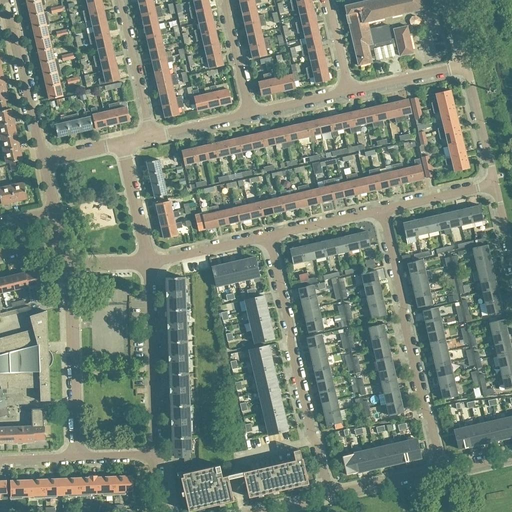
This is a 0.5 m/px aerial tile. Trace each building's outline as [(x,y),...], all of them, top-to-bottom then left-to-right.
[(43,13),(42,5),(44,5),(43,0),(27,4),(29,16),(43,13)] [(103,12),(101,0),(87,4),(88,10),(82,11),(83,16),(103,12)] [(209,9),(207,0),(194,0),(193,0),(195,6),(189,8),(190,13),(209,9)] [(255,10),(254,4),(261,2),(260,0),(246,0),(239,2),(242,13),(255,10)] [(407,26),(393,29),(395,38),(392,39),(389,30),(388,25),(369,29),(367,22),(405,13),(424,9),(421,0),(353,0),(354,3),(344,6),(346,14),(345,14),(348,23),(358,65),(372,62),(371,56),(375,55),(376,60),(395,55),(394,51),(398,50),(399,56),(413,53),(407,26)] [(161,11),(160,6),(154,7),(152,1),(139,4),(141,16),(161,11)] [(313,12),(310,1),(291,5),(292,11),(298,9),(300,15),(313,12)] [(212,20),(209,9),(190,13),(191,18),(197,17),(199,23),(212,20)] [(265,20),(263,14),(257,16),(255,10),(242,13),(245,24),(265,20)] [(157,24),(156,17),(162,16),(161,11),(141,16),(144,27),(157,24)] [(49,24),(46,12),(43,13),(29,16),(32,28),(46,25),(49,24)] [(106,23),(103,12),(83,16),(84,22),(91,20),(92,26),(106,23)] [(315,23),(313,12),(300,15),(301,21),(295,22),(296,28),(315,23)] [(420,22),(419,18),(415,16),(411,16),(409,20),(410,24),(414,26),(418,25),(420,22)] [(215,31),(212,20),(199,23),(200,29),(194,30),(195,36),(215,31)] [(261,32),(259,26),(266,25),(265,20),(245,24),(247,35),(261,32)] [(108,34),(106,23),(92,26),(94,32),(87,34),(88,39),(108,34)] [(318,35),(315,23),(296,28),(297,33),(303,32),(305,38),(318,35)] [(167,34),(165,28),(159,30),(157,24),(144,27),(146,38),(167,34)] [(49,36),(46,25),(32,28),(35,40),(52,36),(52,35),(49,36)] [(217,42),(215,31),(195,36),(196,41),(202,40),(204,46),(217,42)] [(270,42),(268,37),(262,39),(261,32),(247,35),(250,47),(270,42)] [(111,46),(108,34),(88,39),(90,44),(96,43),(97,49),(111,46)] [(162,46),(161,40),(168,39),(167,34),(146,38),(149,49),(162,46)] [(321,46),(318,35),(305,38),(306,44),(300,45),(301,50),(321,46)] [(52,48),(50,41),(53,40),(52,36),(35,40),(38,52),(52,48)] [(220,54),(217,42),(204,46),(206,57),(220,54)] [(266,55),(264,49),(271,48),(270,42),(250,47),(252,58),(266,55)] [(114,57),(111,46),(97,49),(99,55),(92,56),(94,61),(114,57)] [(172,56),(170,51),(164,52),(162,46),(149,49),(152,61),(172,56)] [(323,57),(321,46),(301,50),(303,56),(309,54),(310,60),(323,57)] [(54,60),(52,48),(38,52),(41,64),(54,60)] [(222,65),(220,54),(206,57),(202,58),(202,57),(200,58),(202,64),(208,62),(209,68),(222,65)] [(168,69),(166,63),(173,61),(172,56),(152,61),(154,72),(168,69)] [(116,68),(114,57),(94,61),(95,67),(101,66),(102,71),(116,68)] [(326,69),(323,57),(310,60),(311,66),(305,68),(307,73),(326,69)] [(60,72),(57,60),(54,60),(41,64),(43,75),(60,72)] [(119,80),(116,68),(102,71),(104,77),(98,79),(99,84),(119,80)] [(177,79),(176,73),(169,75),(168,69),(154,72),(157,83),(177,79)] [(314,77),(315,83),(328,80),(326,69),(307,73),(308,79),(314,77)] [(60,84),(58,77),(61,76),(60,72),(43,75),(46,87),(63,83),(60,84)] [(283,91),(280,77),(275,78),(273,72),(268,73),(272,93),(283,91)] [(272,93),(268,73),(263,74),(264,81),(258,82),(261,96),(272,93)] [(292,76),(292,75),(280,77),(283,91),(295,88),(294,81),(292,76)] [(173,92),(171,86),(178,84),(177,79),(157,83),(159,95),(173,92)] [(63,96),(61,89),(64,88),(63,83),(46,87),(48,94),(46,94),(47,97),(48,97),(49,99),(63,96)] [(231,102),(228,89),(226,83),(216,86),(217,91),(216,92),(219,105),(231,102)] [(219,105),(216,92),(217,91),(215,85),(210,86),(210,89),(204,90),(205,94),(208,108),(219,105)] [(5,102),(4,101),(8,100),(5,87),(0,88),(0,124),(13,122),(10,109),(6,110),(5,102)] [(208,108),(205,94),(199,96),(198,89),(192,91),(193,94),(194,99),(195,104),(196,110),(208,108)] [(453,103),(450,90),(435,94),(437,101),(431,103),(432,108),(453,103)] [(182,101),(181,96),(174,98),(173,92),(159,95),(162,106),(182,101)] [(421,111),(418,97),(411,99),(414,113),(421,111)] [(411,113),(408,100),(396,102),(401,122),(406,121),(405,114),(411,113)] [(178,115),(177,108),(183,106),(182,101),(162,106),(165,118),(178,115)] [(129,121),(126,107),(120,109),(118,102),(113,103),(118,123),(129,121)] [(401,122),(396,102),(385,105),(388,118),(395,117),(396,123),(401,122)] [(118,123),(113,103),(108,104),(109,111),(103,112),(106,126),(118,123)] [(456,116),(453,103),(432,108),(434,113),(440,112),(442,120),(456,116)] [(388,118),(385,105),(374,107),(378,127),(384,126),(382,120),(388,118)] [(106,126),(103,112),(97,114),(96,107),(90,108),(95,128),(106,126)] [(378,127),(374,107),(362,110),(365,123),(372,122),(373,128),(378,127)] [(365,123),(362,110),(351,113),(355,132),(361,131),(359,125),(365,123)] [(84,112),(85,118),(79,119),(78,120),(81,132),(93,129),(88,111),(84,112)] [(424,124),(421,111),(414,113),(417,126),(424,124)] [(355,132),(351,113),(340,115),(343,129),(349,127),(351,133),(355,132)] [(81,132),(78,120),(79,119),(77,114),(71,115),(65,117),(69,134),(81,132)] [(343,129),(340,115),(328,118),(331,131),(333,137),(338,136),(337,130),(343,129)] [(459,129),(456,116),(442,120),(443,127),(437,128),(439,134),(459,129)] [(69,134),(65,117),(61,118),(62,123),(55,125),(58,137),(69,134)] [(331,131),(328,118),(317,120),(320,134),(331,131)] [(320,134),(317,120),(306,123),(309,136),(310,143),(316,141),(314,135),(320,134)] [(16,134),(13,122),(0,124),(0,137),(0,138),(16,134)] [(309,136),(306,123),(294,125),(297,139),(309,136)] [(424,124),(417,126),(418,133),(421,132),(420,130),(429,128),(428,123),(424,124)] [(297,139),(294,125),(283,128),(287,148),(293,146),(292,140),(297,139)] [(287,148),(283,128),(272,131),(275,144),(281,143),(282,149),(287,148)] [(463,142),(459,129),(439,134),(440,139),(446,137),(448,146),(463,142)] [(275,144),(272,131),(260,133),(263,147),(275,144)] [(263,147),(260,133),(249,136),(252,149),(263,147)] [(18,147),(16,134),(0,138),(3,150),(18,147)] [(252,149),(249,136),(238,138),(241,152),(252,149)] [(241,152),(238,138),(226,141),(230,154),(236,153),(237,159),(243,158),(241,152)] [(427,144),(425,138),(419,139),(421,145),(419,147),(420,151),(428,150),(427,144)] [(230,154),(226,141),(215,144),(218,157),(230,154)] [(465,155),(463,142),(448,146),(451,158),(465,155)] [(218,157),(215,144),(204,146),(207,160),(218,157)] [(207,160),(204,146),(192,149),(196,162),(207,160)] [(21,160),(18,147),(3,150),(6,163),(9,162),(18,160),(21,160)] [(196,162),(192,149),(181,151),(184,165),(196,162)] [(469,168),(465,155),(451,158),(445,159),(446,165),(452,163),(454,172),(469,168)] [(429,163),(428,156),(421,157),(423,165),(429,163)] [(412,181),(424,178),(419,158),(414,160),(415,166),(409,168),(412,181)] [(20,169),(18,160),(9,162),(11,171),(20,169)] [(161,172),(158,160),(146,163),(149,174),(161,172)] [(313,164),(315,174),(319,173),(321,170),(320,167),(325,166),(324,162),(313,164)] [(412,181),(409,168),(403,169),(402,163),(396,164),(401,184),(412,181)] [(432,177),(429,163),(423,165),(426,178),(432,177)] [(401,184),(396,164),(391,165),(392,167),(385,168),(389,186),(401,184)] [(389,186),(385,168),(379,170),(379,168),(374,169),(378,189),(389,186)] [(378,189),(374,169),(368,170),(370,177),(364,178),(367,192),(378,189)] [(163,183),(161,172),(149,174),(151,186),(163,183)] [(367,192),(364,178),(358,180),(356,173),(351,174),(356,194),(367,192)] [(356,194),(351,174),(346,175),(347,182),(341,184),(344,197),(356,194)] [(341,184),(340,177),(328,179),(333,199),(344,197),(341,184)] [(328,179),(323,181),(325,187),(318,189),(321,202),(333,199),(328,179)] [(27,198),(23,183),(10,186),(14,201),(27,198)] [(166,195),(163,183),(151,186),(154,198),(166,195)] [(308,184),(303,185),(307,205),(319,203),(316,190),(309,191),(308,184)] [(307,205),(303,185),(297,187),(299,193),(293,195),(296,208),(307,205)] [(14,201),(10,186),(0,188),(0,200),(1,204),(14,201)] [(296,208),(293,195),(292,189),(286,191),(285,189),(280,191),(282,197),(285,211),(296,208)] [(285,211),(282,197),(270,200),(273,213),(285,211)] [(251,219),(248,205),(242,207),(240,200),(234,201),(235,202),(240,221),(251,219)] [(273,213),(270,200),(259,203),(262,216),(273,213)] [(172,212),(169,201),(156,204),(158,216),(172,212)] [(235,202),(224,205),(225,210),(228,224),(240,221),(235,202)] [(262,216),(259,203),(248,205),(251,219),(262,216)] [(228,224),(225,210),(219,212),(217,205),(212,206),(217,226),(228,224)] [(483,220),(480,205),(468,208),(472,223),(483,220)] [(217,226),(212,206),(207,208),(208,213),(202,214),(205,229),(217,226)] [(472,223),(468,208),(457,211),(461,225),(465,224),(472,223)] [(174,224),(174,223),(173,218),(179,217),(178,211),(172,212),(158,216),(161,227),(174,224)] [(461,225),(457,211),(446,213),(450,228),(461,225)] [(450,228),(446,213),(435,216),(439,230),(450,228)] [(205,229),(202,214),(194,216),(198,231),(205,229)] [(439,230),(435,216),(424,218),(428,233),(439,230)] [(428,233),(424,218),(414,221),(417,235),(428,233)] [(417,235),(414,221),(402,223),(406,238),(417,235)] [(177,235),(176,229),(182,227),(181,222),(174,223),(174,224),(161,227),(164,239),(177,235)] [(370,246),(367,231),(355,234),(359,249),(370,246)] [(359,249),(355,234),(344,237),(348,251),(359,249)] [(348,251),(344,237),(333,239),(337,254),(348,251)] [(337,254),(333,239),(322,242),(326,256),(337,254)] [(326,256),(322,242),(311,244),(315,259),(326,256)] [(315,259),(311,244),(301,247),(304,261),(315,259)] [(489,256),(487,245),(472,248),(475,259),(489,256)] [(293,264),(304,261),(301,247),(289,249),(293,264)] [(492,267),(489,256),(475,259),(478,270),(492,267)] [(244,260),(248,278),(259,276),(255,257),(244,260)] [(237,281),(248,278),(244,260),(233,262),(237,281)] [(424,271),(422,260),(407,263),(410,274),(424,271)] [(237,281),(233,262),(223,265),(227,283),(237,281)] [(212,267),(216,286),(227,283),(223,265),(212,267)] [(494,278),(492,267),(478,270),(480,281),(494,278)] [(378,282),(376,270),(361,274),(364,285),(378,282)] [(40,283),(37,271),(28,273),(25,274),(27,286),(39,284),(40,283)] [(427,282),(424,271),(410,274),(412,285),(427,282)] [(27,286),(25,274),(24,272),(13,275),(13,274),(13,275),(11,275),(15,290),(27,287),(27,286)] [(309,283),(308,278),(307,273),(299,274),(301,285),(309,283)] [(15,290),(11,275),(1,278),(1,277),(0,278),(0,277),(0,284),(2,293),(15,290)] [(184,293),(184,277),(165,278),(166,294),(184,293)] [(497,289),(494,278),(480,281),(483,292),(497,289)] [(381,293),(378,282),(364,285),(366,296),(381,293)] [(430,293),(427,282),(412,285),(415,296),(430,293)] [(324,283),(317,284),(319,291),(326,290),(324,283)] [(39,284),(27,286),(27,287),(30,301),(31,301),(40,299),(39,284)] [(315,296),(312,285),(298,288),(301,300),(315,296)] [(499,300),(497,289),(483,292),(485,303),(499,300)] [(432,304),(431,298),(435,297),(434,292),(430,293),(415,296),(418,308),(432,304)] [(185,309),(184,293),(166,294),(166,299),(167,310),(185,309)] [(383,304),(381,293),(366,296),(369,307),(383,304)] [(247,311),(266,306),(263,295),(245,300),(247,311)] [(318,307),(315,296),(301,300),(303,311),(318,307)] [(502,311),(499,300),(485,303),(488,314),(502,311)] [(386,315),(383,304),(369,307),(372,318),(386,315)] [(477,306),(480,318),(487,316),(484,304),(477,306)] [(266,306),(247,311),(250,321),(268,317),(266,306)] [(320,318),(318,307),(303,311),(306,322),(320,318)] [(440,318),(437,307),(422,311),(425,322),(440,318)] [(17,309),(0,313),(0,317),(18,313),(17,309)] [(189,320),(188,309),(185,309),(167,310),(167,326),(185,325),(185,320),(189,320)] [(48,349),(48,343),(48,342),(46,311),(46,310),(29,316),(33,329),(29,330),(0,337),(0,408),(6,406),(3,393),(2,389),(36,387),(40,387),(40,401),(50,400),(49,369),(49,367),(50,366),(51,365),(51,364),(52,363),(52,362),(52,361),(53,360),(53,359),(53,358),(53,356),(52,355),(52,354),(51,353),(51,352),(50,351),(49,350),(48,349)] [(347,326),(344,313),(339,314),(341,321),(337,322),(339,328),(347,326)] [(268,317),(250,321),(252,332),(271,327),(268,317)] [(323,330),(320,318),(306,322),(308,333),(323,330)] [(442,329),(440,318),(425,322),(428,333),(442,329)] [(506,330),(504,319),(490,322),(492,334),(506,330)] [(385,335),(383,324),(368,327),(371,338),(385,335)] [(186,341),(185,325),(167,326),(167,331),(168,341),(186,341)] [(271,327),(252,332),(255,343),(273,338),(271,327)] [(445,340),(442,329),(428,333),(430,344),(445,340)] [(509,341),(506,330),(492,334),(495,345),(509,341)] [(323,345),(321,334),(306,337),(309,349),(323,345)] [(388,346),(385,335),(371,338),(373,349),(388,346)] [(447,351),(445,340),(430,344),(433,355),(447,351)] [(187,356),(186,341),(168,341),(168,357),(187,356)] [(511,352),(509,341),(495,345),(497,356),(511,352)] [(251,361),(270,356),(268,345),(249,349),(251,361)] [(326,356),(323,345),(309,349),(312,360),(326,356)] [(390,357),(388,346),(373,349),(376,360),(390,357)] [(450,362),(447,351),(433,355),(435,366),(450,362)] [(511,363),(511,354),(511,352),(497,356),(500,367),(511,363)] [(187,372),(187,356),(168,357),(169,363),(169,373),(187,372)] [(251,361),(254,371),(273,367),(270,356),(251,361)] [(328,367),(326,356),(312,360),(314,371),(328,367)] [(393,368),(390,357),(376,360),(378,371),(393,368)] [(452,373),(450,362),(435,366),(438,377),(452,373)] [(511,375),(511,363),(500,367),(502,378),(511,375)] [(254,371),(256,382),(275,377),(273,367),(254,371)] [(331,378),(328,367),(314,371),(317,382),(331,378)] [(396,379),(393,368),(378,371),(381,382),(396,379)] [(188,388),(187,372),(169,373),(170,389),(188,388)] [(455,384),(452,373),(438,377),(440,388),(455,384)] [(511,386),(511,375),(502,378),(505,388),(511,386)] [(256,382),(259,392),(277,388),(275,377),(256,382)] [(334,389),(331,378),(317,382),(319,392),(334,389)] [(398,390),(396,379),(381,382),(383,393),(398,390)] [(486,389),(485,382),(480,383),(483,396),(494,394),(492,388),(486,389)] [(457,396),(455,384),(440,388),(443,399),(457,396)] [(188,404),(188,388),(170,389),(170,395),(170,404),(188,404)] [(259,392),(261,403),(280,398),(277,388),(259,392)] [(336,400),(334,389),(319,392),(322,403),(336,400)] [(401,401),(398,390),(383,393),(386,404),(401,401)] [(261,403),(264,413),(282,409),(280,398),(261,403)] [(339,411),(336,400),(322,403),(324,414),(339,411)] [(403,412),(401,401),(386,404),(389,416),(403,412)] [(192,416),(192,405),(188,405),(188,404),(170,404),(171,420),(189,419),(189,416),(192,416)] [(0,417),(9,415),(6,407),(0,408),(0,417)] [(46,439),(44,430),(43,408),(31,409),(32,426),(0,426),(0,442),(17,442),(17,444),(22,443),(22,442),(33,442),(33,440),(36,439),(36,440),(46,439)] [(264,413),(266,424),(285,419),(282,409),(264,413)] [(341,422),(339,411),(324,414),(327,426),(341,422)] [(507,418),(497,420),(501,439),(511,437),(507,418)] [(189,435),(189,419),(171,420),(171,428),(171,436),(189,435)] [(287,430),(285,419),(266,424),(269,435),(287,430)] [(497,420),(486,423),(490,441),(501,439),(497,420)] [(490,441),(486,423),(476,425),(480,444),(490,441)] [(469,446),(480,444),(476,425),(465,428),(469,446)] [(465,428),(454,430),(458,449),(469,446),(465,428)] [(190,451),(189,435),(171,436),(172,452),(174,452),(174,457),(184,457),(188,456),(188,451),(190,451)] [(405,441),(410,460),(421,457),(416,439),(405,441)] [(405,441),(395,444),(399,462),(410,460),(405,441)] [(395,444),(384,446),(389,465),(399,462),(395,444)] [(384,446),(374,449),(378,467),(389,465),(384,446)] [(301,458),(299,449),(292,450),(294,460),(301,458)] [(374,449),(363,451),(367,470),(378,467),(374,449)] [(363,451),(353,453),(357,472),(367,470),(363,451)] [(346,474),(357,472),(353,453),(342,456),(346,474)] [(308,483),(303,461),(301,461),(243,475),(248,497),(298,485),(308,483)] [(221,476),(219,465),(182,473),(183,477),(181,477),(188,511),(218,504),(218,502),(229,499),(225,482),(224,479),(222,480),(221,476)] [(98,493),(97,477),(96,477),(96,475),(89,476),(89,477),(80,478),(80,495),(90,495),(90,493),(98,493)] [(114,476),(115,494),(125,493),(125,490),(133,490),(132,475),(114,476)] [(115,494),(114,476),(97,477),(98,493),(103,493),(103,494),(115,494)] [(63,494),(62,478),(45,479),(46,496),(56,496),(56,494),(63,494)] [(80,495),(80,478),(62,478),(63,494),(69,494),(69,496),(80,495)] [(46,496),(45,479),(27,480),(28,496),(34,495),(34,497),(46,496)] [(28,496),(27,480),(10,480),(10,498),(22,497),(22,496),(28,496)]
